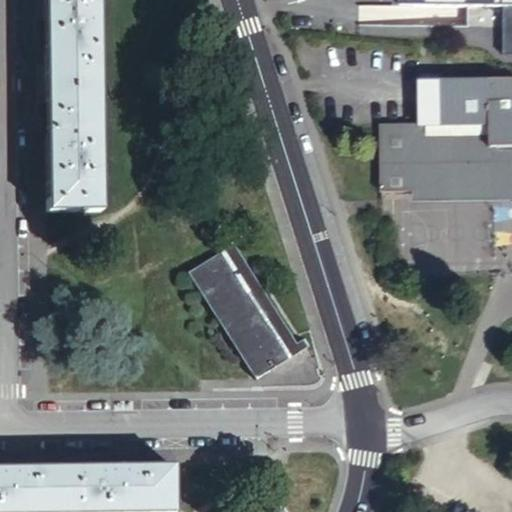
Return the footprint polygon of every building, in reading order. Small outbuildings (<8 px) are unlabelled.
[(42,0),(46,213),(100,213),(96,0),(42,0)] [(503,8),(503,57),(511,57),(511,0),(412,0),(413,7),(503,8)] [(511,80),(490,80),(490,94),(462,95),(462,81),(442,81),(419,81),(420,126),(511,124),(511,80)] [(490,80),(462,81),(462,95),(490,94),(490,80)] [(381,125),(381,195),(511,192),(511,124),(420,126),(381,125)] [(233,248),(188,277),(256,382),(276,369),(271,360),(295,344),(233,248)] [(0,474),(0,511),(169,511),(169,474),(0,474)]
